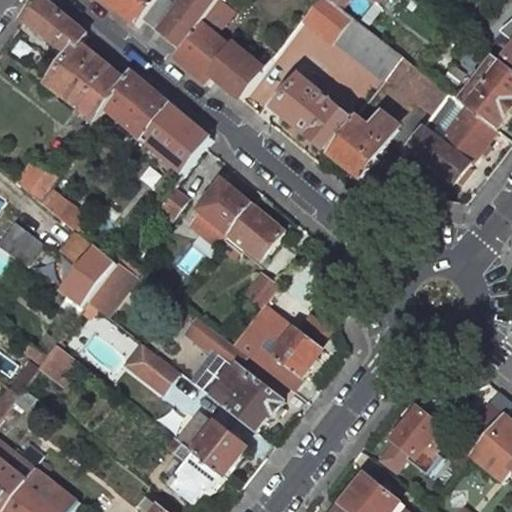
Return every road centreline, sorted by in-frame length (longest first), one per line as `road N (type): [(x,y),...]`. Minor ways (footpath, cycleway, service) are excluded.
road 1 (residential): [(402,275),(69,0)]
road 2 (residential): [(409,334),(270,511)]
